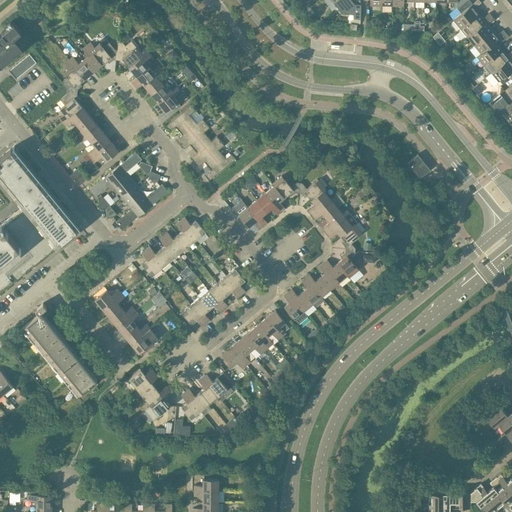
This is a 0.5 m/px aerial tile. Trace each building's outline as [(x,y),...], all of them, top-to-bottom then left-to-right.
[(332,0),(334,2),(343,13),(360,14),(361,3),(354,3),(351,0),(332,0)] [(473,8),(475,7),(472,3),(469,0),(466,0),(458,7),(462,12),(453,19),(460,28),(478,13),(473,8)] [(464,36),(467,36),(485,22),(478,13),(460,28),(459,30),(464,36)] [(492,16),(486,20),(489,24),(495,19),(492,16)] [(21,31),(13,21),(1,31),(2,32),(0,33),(0,63),(0,64),(21,47),(13,37),(21,31)] [(492,30),(485,22),(467,36),(474,44),(492,30)] [(500,37),(506,32),(503,29),(497,34),(500,37)] [(495,42),(499,39),(492,30),(474,44),(480,52),(481,53),(495,42)] [(133,39),(127,44),(125,45),(119,36),(117,49),(116,59),(119,59),(123,64),(125,62),(129,67),(148,51),(145,47),(142,50),(133,39)] [(109,62),(114,59),(116,59),(117,49),(115,49),(109,42),(103,47),(100,42),(95,46),(90,41),(86,45),(102,64),(107,60),(109,62)] [(477,55),(484,64),(501,50),(495,42),(481,53),(480,52),(477,55)] [(93,71),(102,64),(86,45),(82,48),(88,55),(83,59),(93,71)] [(506,55),(501,50),(484,64),(491,73),(510,57),(507,53),(506,55)] [(152,55),(148,51),(129,67),(137,75),(149,66),(145,61),(152,55)] [(84,78),(93,71),(83,59),(78,63),(73,56),(69,59),(84,78)] [(493,85),(499,80),(502,84),(511,75),(511,72),(511,71),(511,69),(511,62),(511,61),(511,60),(511,59),(510,57),(491,73),(486,77),(493,85)] [(67,87),(67,90),(77,91),(77,89),(82,85),(79,82),(84,78),(69,59),(65,62),(69,67),(64,72),(67,76),(62,81),(67,87)] [(188,77),(194,73),(187,64),(181,69),(188,77)] [(137,75),(144,84),(163,69),(159,65),(152,70),(149,66),(137,75)] [(166,73),(163,69),(144,84),(151,93),(163,83),(159,78),(166,73)] [(151,93),(158,102),(177,86),(174,82),(167,88),(163,83),(151,93)] [(180,90),(177,86),(158,102),(166,111),(167,110),(170,114),(181,105),(174,96),(180,90)] [(80,98),(77,94),(77,91),(67,90),(67,93),(60,98),(65,104),(60,108),(64,113),(59,117),(63,121),(82,106),(78,101),(80,98)] [(511,104),(510,106),(500,93),(489,102),(500,116),(506,111),(511,118),(511,116),(511,104)] [(175,125),(179,130),(193,118),(199,113),(189,101),(179,109),(181,112),(166,125),(170,130),(175,125)] [(73,119),(77,124),(89,114),(82,106),(63,121),(66,125),(73,119)] [(74,135),(77,139),(96,123),(89,114),(77,124),(81,129),(74,135)] [(177,138),(181,143),(206,122),(202,118),(197,122),(193,118),(179,130),(182,134),(177,138)] [(190,143),(193,147),(208,136),(204,131),(210,127),(206,122),(181,143),(184,148),(190,143)] [(88,137),(92,142),(103,132),(96,123),(77,139),(81,143),(88,137)] [(88,152),(92,156),(111,141),(103,132),(92,142),(95,147),(88,152)] [(191,156),(195,161),(220,140),(217,135),(211,140),(208,136),(193,147),(197,152),(191,156)] [(204,161),(208,165),(222,153),(219,149),(224,145),(220,140),(195,161),(199,165),(204,161)] [(111,141),(92,156),(95,160),(102,155),(106,160),(118,150),(111,141)] [(0,171),(28,205),(0,228),(0,292),(58,244),(59,244),(77,229),(74,225),(77,223),(14,146),(11,148),(0,156),(0,171)] [(136,151),(112,170),(129,190),(136,184),(126,172),(142,158),(136,151)] [(226,158),(222,153),(208,165),(211,169),(206,174),(210,179),(235,158),(231,153),(226,158)] [(412,168),(420,177),(430,169),(418,153),(403,165),(408,171),(412,168)] [(142,161),(139,164),(146,173),(149,170),(150,171),(152,165),(142,161)] [(86,179),(77,168),(69,175),(78,186),(86,179)] [(129,190),(112,170),(89,189),(95,196),(111,183),(122,196),(129,190)] [(160,174),(150,171),(149,170),(146,173),(154,183),(158,180),(160,174)] [(289,193),(291,195),(296,192),(298,192),(299,182),(297,182),(291,186),(282,175),(272,183),(274,185),(284,197),(289,193)] [(318,179),(307,188),(302,182),(299,182),(298,192),(301,192),(305,197),(307,195),(311,199),(323,190),(324,190),(326,188),(318,179)] [(136,184),(129,190),(145,210),(168,191),(162,183),(146,196),(136,184)] [(279,201),(284,197),(274,185),(266,192),(281,211),(285,208),(279,201)] [(129,190),(122,196),(132,208),(116,221),(122,229),(145,210),(129,190)] [(331,199),(324,190),(323,190),(311,199),(315,204),(309,210),(312,214),(331,199)] [(266,192),(257,199),(266,211),(271,207),(277,214),(281,211),(266,192)] [(106,206),(109,203),(101,194),(98,197),(100,208),(106,207),(106,206)] [(257,199),(248,206),(263,225),(267,222),(262,215),(266,211),(257,199)] [(322,212),(326,217),(338,207),(331,199),(312,214),(315,218),(322,212)] [(113,216),(117,213),(109,203),(106,206),(106,207),(107,217),(113,216)] [(259,229),(263,225),(248,206),(239,214),(248,226),(254,222),(259,229)] [(323,228),(326,232),(345,216),(338,207),(326,217),(330,222),(323,228)] [(336,230),(341,235),(352,225),(354,223),(357,221),(350,212),(345,216),(326,232),(330,236),(336,230)] [(185,217),(181,220),(196,239),(197,238),(200,243),(208,236),(205,232),(206,231),(196,219),(191,223),(185,217)] [(188,246),(196,239),(181,220),(177,223),(182,230),(178,234),(188,246)] [(355,248),(351,242),(362,233),(354,223),(352,225),(341,235),(344,240),(342,242),(345,246),(345,249),(355,250),(355,248)] [(179,253),(188,246),(178,234),(173,238),(167,231),(163,234),(179,253)] [(165,245),(160,249),(170,260),(179,253),(163,234),(159,238),(165,245)] [(161,268),(170,260),(160,249),(155,252),(150,246),(146,249),(161,268)] [(161,268),(146,249),(142,252),(147,259),(142,263),(152,275),(161,268)] [(349,257),(355,253),(355,250),(345,249),(345,252),(340,255),(343,258),(338,262),(347,274),(349,276),(358,269),(349,257)] [(327,259),(323,262),(339,281),(347,274),(338,262),(333,266),(327,259)] [(330,289),(339,281),(323,262),(319,266),(325,273),(320,277),(330,289)] [(235,267),(226,275),(241,294),(245,290),(240,283),(245,279),(243,276),(246,274),(238,265),(235,267)] [(321,296),(330,289),(320,277),(315,280),(310,274),(306,277),(321,296)] [(194,279),(190,275),(186,279),(189,283),(194,279)] [(237,297),(241,294),(226,275),(217,282),(227,294),(232,290),(237,297)] [(321,296),(306,277),(302,280),(307,287),(302,291),(312,303),(315,307),(324,299),(321,296)] [(217,282),(208,289),(224,308),(228,305),(222,298),(227,294),(217,282)] [(95,298),(102,308),(121,292),(118,288),(111,294),(107,289),(95,298)] [(303,310),(312,303),(302,291),(298,295),(292,288),(288,291),(303,310)] [(220,311),(224,308),(208,289),(199,297),(209,309),(214,305),(220,311)] [(152,297),(159,306),(167,300),(160,291),(152,297)] [(308,316),(303,310),(288,291),(284,295),(290,302),(284,306),(299,323),(308,316)] [(124,296),(121,292),(102,308),(110,317),(122,307),(118,302),(124,296)] [(191,304),(206,323),(210,319),(205,313),(209,309),(199,297),(191,304)] [(47,307),(43,302),(35,308),(39,312),(21,327),(77,395),(97,378),(42,311),(47,307)] [(191,304),(181,311),(191,323),(197,319),(202,326),(206,323),(191,304)] [(110,317),(117,325),(136,310),(132,306),(125,312),(122,307),(110,317)] [(276,309),(266,317),(282,336),(286,332),(280,325),(285,321),(276,309)] [(117,325),(124,334),(136,324),(132,320),(139,314),(136,310),(117,325)] [(182,322),(172,310),(166,315),(176,327),(182,322)] [(278,339),(282,336),(266,317),(258,324),(267,336),(272,332),(278,339)] [(124,334),(131,343),(150,328),(147,324),(140,329),(136,324),(124,334)] [(258,324),(249,331),(264,350),(268,347),(263,340),(267,336),(258,324)] [(314,337),(320,332),(318,329),(316,327),(311,332),(312,334),(314,337)] [(153,332),(150,328),(131,343),(141,355),(153,345),(151,342),(158,337),(153,332)] [(260,353),(264,350),(249,331),(240,339),(250,350),(254,346),(260,353)] [(240,339),(231,346),(246,365),(250,361),(245,354),(250,350),(240,339)] [(242,368),(246,365),(231,346),(222,353),(232,365),(237,361),(242,368)] [(288,361),(280,367),(284,373),(292,366),(288,361)] [(129,378),(136,388),(155,372),(152,368),(145,374),(141,369),(129,378)] [(0,388),(4,393),(13,385),(0,369),(0,388)] [(285,379),(278,370),(271,376),(281,387),(285,379)] [(158,376),(155,372),(136,388),(143,396),(155,387),(151,382),(158,376)] [(207,374),(203,377),(218,396),(233,384),(223,372),(212,381),(207,374)] [(204,387),(200,391),(209,403),(218,396),(203,377),(199,380),(204,387)] [(275,382),(269,387),(273,392),(279,387),(275,382)] [(143,396),(151,405),(170,390),(166,386),(159,392),(155,387),(143,396)] [(200,410),(209,403),(200,391),(195,395),(189,388),(185,391),(200,410)] [(173,394),(170,390),(151,405),(146,409),(154,418),(170,405),(166,400),(173,394)] [(200,410),(185,391),(181,395),(187,402),(182,406),(191,418),(200,410)] [(494,427),(498,423),(508,415),(507,415),(500,405),(481,421),(484,424),(489,420),(494,427)] [(251,406),(246,410),(251,416),(256,413),(251,406)] [(511,412),(507,415),(508,415),(498,423),(505,433),(511,427),(511,412)] [(135,421),(131,425),(135,430),(139,427),(135,421)] [(511,476),(507,480),(503,476),(500,473),(498,475),(511,491),(511,476)] [(493,485),(504,500),(507,504),(511,499),(511,491),(498,475),(490,482),(493,485)] [(194,485),(194,490),(218,490),(218,478),(203,478),(203,485),(194,485)] [(496,507),(504,500),(493,485),(487,490),(481,483),(478,485),(496,507)] [(489,511),(496,507),(478,485),(470,492),(470,500),(476,500),(486,511),(489,511)] [(31,506),(36,506),(52,506),(52,494),(50,494),(50,490),(44,490),(44,494),(27,494),(27,499),(31,499),(31,506)] [(203,495),(203,501),(218,501),(218,490),(194,490),(194,495),(203,495)] [(10,492),(10,501),(18,501),(18,492),(10,492)] [(466,492),(459,492),(431,492),(431,511),(449,511),(450,506),(466,506),(470,506),(471,506),(470,500),(470,492),(466,492)] [(218,511),(218,501),(203,501),(203,507),(194,507),(194,511),(218,511)] [(102,511),(103,503),(97,503),(97,510),(91,510),(91,511),(102,511)] [(109,503),(103,503),(102,511),(114,511),(114,510),(109,510),(109,503)] [(125,511),(126,503),(120,503),(120,510),(114,510),(114,511),(125,511)] [(132,503),(126,503),(125,511),(137,511),(137,510),(132,510),(132,503)] [(142,510),(137,510),(137,511),(148,511),(149,503),(142,503),(142,510)] [(155,503),(149,503),(148,511),(159,511),(160,510),(155,510),(155,503)] [(171,511),(172,503),(166,503),(166,510),(160,510),(159,511),(171,511)]
